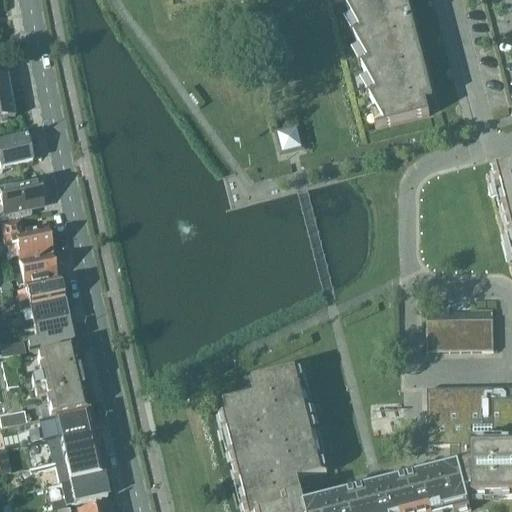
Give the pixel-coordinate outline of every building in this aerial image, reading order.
[(427,106),(434,104),(406,0),(181,0),(182,2),(191,0),(341,0),(376,132),(430,118),(427,106)] [(0,79),(0,121),(15,119),(8,78),(0,79)] [(277,137),(281,157),(301,152),(297,132),(277,137)] [(27,140),(0,145),(0,168),(0,171),(33,163),(27,140)] [(511,170),(493,176),(497,192),(503,190),(505,201),(508,211),(503,213),(507,228),(511,243),(511,242),(511,170)] [(348,181),(379,173),(379,172),(307,191),(307,192),(344,182),(348,181)] [(231,211),(297,194),(297,193),(232,210),(223,179),(236,176),(236,175),(218,180),(223,179),(231,210),(226,212),(231,211)] [(38,186),(0,194),(0,201),(2,210),(0,210),(0,225),(32,218),(29,207),(42,204),(38,186)] [(5,251),(17,249),(19,261),(52,254),(51,251),(54,248),(52,241),(49,240),(47,231),(25,235),(23,224),(0,228),(5,251)] [(55,261),(53,261),(52,257),(19,264),(24,288),(57,281),(55,271),(57,269),(55,261)] [(19,305),(21,313),(30,311),(63,304),(62,296),(64,294),(62,287),(59,287),(59,284),(26,291),(29,303),(19,305)] [(2,287),(0,290),(0,291),(1,295),(13,293),(12,288),(8,286),(2,287)] [(67,307),(64,306),(63,304),(30,311),(33,322),(23,324),(25,333),(35,331),(68,324),(66,316),(68,314),(67,307)] [(426,317),(426,332),(494,331),(493,316),(426,317)] [(68,324),(35,331),(37,342),(27,344),(29,354),(72,344),(70,335),(73,334),(71,327),(68,326),(68,324)] [(494,331),(426,332),(427,356),(494,355),(494,331)] [(23,344),(13,347),(15,357),(25,355),(23,344)] [(51,421),(88,412),(74,350),(37,359),(42,379),(31,382),(36,402),(46,400),(51,421)] [(1,367),(3,373),(14,370),(12,364),(1,367)] [(4,379),(15,377),(14,370),(3,373),(4,379)] [(227,418),(220,420),(227,446),(233,471),(240,497),(243,511),(470,511),(467,499),(461,480),(459,471),(449,473),(446,471),(419,478),(417,481),(398,486),(395,484),(368,491),(366,495),(347,500),(344,498),(331,501),(327,484),(325,477),(328,476),(327,474),(320,449),(314,423),(307,398),(301,372),(263,382),(257,383),(254,384),(252,387),(254,393),(255,399),(224,406),(227,418)] [(4,379),(6,386),(17,383),(15,377),(4,379)] [(6,386),(7,392),(18,389),(17,383),(6,386)] [(495,392),(427,393),(429,449),(460,449),(461,470),(459,471),(461,480),(467,499),(473,498),(473,505),(485,505),(487,511),(511,511),(511,402),(495,403),(495,392)] [(27,448),(48,444),(93,434),(88,412),(51,421),(39,423),(43,440),(26,444),(27,448)] [(17,416),(20,426),(26,425),(24,415),(17,416)] [(11,418),(13,428),(20,426),(17,416),(11,418)] [(4,419),(6,429),(13,428),(11,418),(4,419)] [(97,456),(93,434),(48,444),(53,466),(97,456)] [(59,487),(61,487),(102,477),(97,456),(53,466),(31,471),(32,476),(55,471),(59,487)] [(107,499),(102,477),(61,487),(64,503),(51,506),(51,511),(65,511),(67,511),(66,509),(107,499)]
